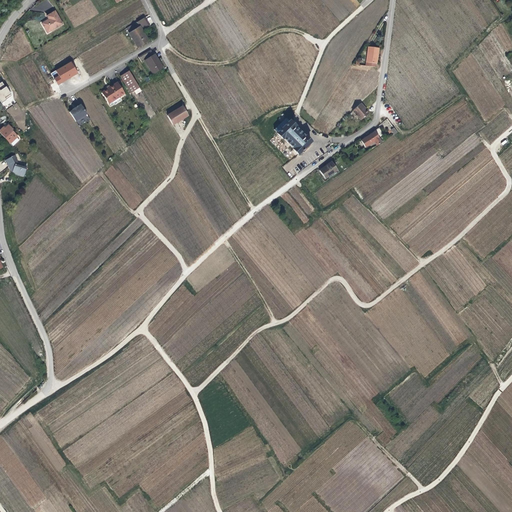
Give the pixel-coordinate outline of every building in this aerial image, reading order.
[(45,34),(61,25),(53,12),(45,17),(46,20),(39,24),(45,34)] [(148,28),(141,17),(123,28),(135,47),(146,41),(141,32),(148,28)] [(367,43),(365,62),(374,64),(374,60),(375,60),(378,45),(367,43)] [(150,55),(147,50),(136,57),(139,62),(142,60),(151,75),(160,69),(151,55),(150,55)] [(51,73),(58,85),(79,73),(72,61),(51,73)] [(129,93),(137,88),(126,71),(119,75),(129,93)] [(108,88),(107,86),(104,88),(105,90),(100,93),(106,103),(108,106),(112,104),(113,104),(119,101),(117,98),(123,94),(116,83),(108,88)] [(0,101),(1,103),(12,95),(6,86),(1,89),(0,87),(0,101)] [(358,100),(350,107),(359,117),(366,110),(362,106),(361,104),(361,102),(358,100)] [(73,122),(84,114),(78,105),(75,107),(74,106),(70,110),(67,113),(73,122)] [(180,107),(165,117),(170,126),(185,116),(180,107)] [(305,136),(300,131),(295,127),(296,126),(286,116),(282,122),(285,125),(277,132),(283,138),(284,138),(288,142),(293,147),(293,148),(298,154),(311,141),(305,136)] [(0,130),(0,133),(9,144),(17,136),(11,130),(12,129),(6,123),(4,125),(5,126),(0,130)] [(375,144),(380,141),(377,136),(381,132),(378,127),(360,139),(363,146),(372,140),(375,144)] [(10,174),(21,180),(25,171),(17,168),(16,164),(16,163),(14,157),(5,161),(8,169),(11,168),(12,170),(10,174)] [(324,178),(336,169),(330,161),(318,170),(324,178)]
